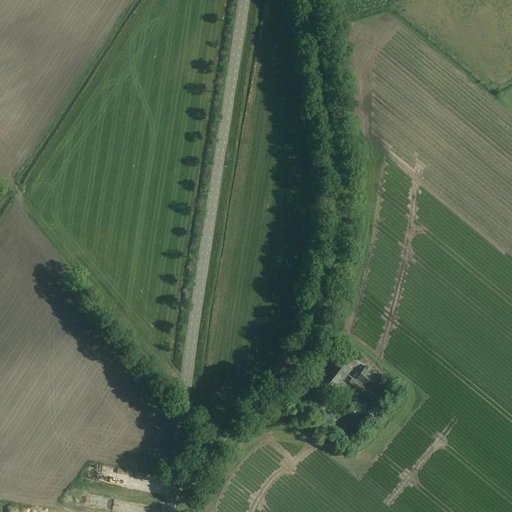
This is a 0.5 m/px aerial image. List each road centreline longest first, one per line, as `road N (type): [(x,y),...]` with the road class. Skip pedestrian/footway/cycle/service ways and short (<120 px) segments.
road 1 (unclassified): [(175,478),(195,477),(220,441),(304,360),(324,321),(346,194),(317,0)]
road 2 (tertiary): [(175,478),(245,0)]
